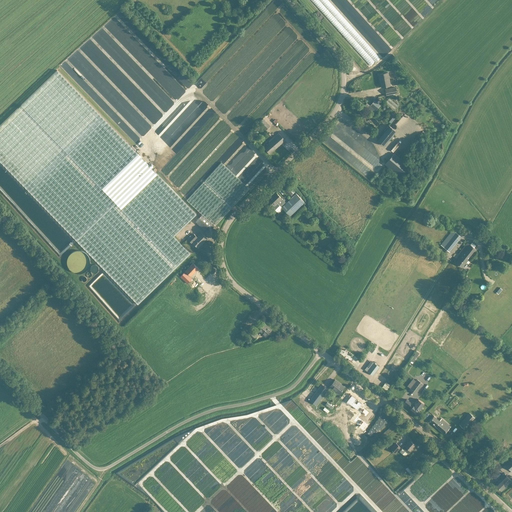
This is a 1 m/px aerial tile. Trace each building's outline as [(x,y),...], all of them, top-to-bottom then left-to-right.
[(100,75),(92,82),(141,136),(147,125),(153,128),(160,115),(161,119),(162,118),(160,106),(166,110),(173,103),(172,97),(178,100),(194,86),(168,57),(164,58),(164,62),(159,63),(159,61),(158,60),(156,61),(129,32),(125,36),(119,30),(125,33),(127,30),(116,18),(102,31),(109,67),(103,68),(102,71),(107,73),(100,75)] [(57,70),(0,125),(0,160),(30,191),(77,240),(138,304),(181,262),(190,253),(174,236),(196,214),(195,213),(157,174),(152,168),(104,119),(57,70)] [(381,87),(386,86),(391,85),(388,73),(384,73),(379,74),(380,81),(381,80),(382,86),(381,87)] [(388,104),(398,112),(402,107),(391,99),(388,104)] [(367,109),(373,114),(380,105),(374,101),(367,109)] [(391,123),(396,117),(392,113),(387,119),(391,123)] [(401,129),(411,120),(406,115),(396,123),(401,129)] [(270,126),(263,119),(263,118),(258,123),(265,130),(270,126)] [(385,146),(396,131),(397,131),(396,130),(392,126),(389,124),(389,125),(377,139),(385,146)] [(285,140),(282,136),(279,132),(269,141),(270,142),(264,148),(266,150),(270,154),(285,140)] [(398,152),(406,144),(403,142),(395,150),(398,152)] [(247,168),(253,163),(258,165),(261,162),(262,160),(249,145),(245,143),(239,154),(237,155),(235,158),(237,159),(239,158),(241,159),(244,156),(250,160),(251,161),(247,168)] [(410,166),(399,157),(394,153),(390,158),(385,164),(389,167),(401,177),(410,166)] [(234,161),(227,161),(227,168),(230,167),(231,171),(236,170),(236,166),(235,166),(234,161)] [(221,162),(187,200),(198,210),(202,214),(196,222),(200,225),(207,232),(213,224),(215,226),(249,188),(246,185),(221,162)] [(287,188),(285,191),(290,196),(293,194),(287,188)] [(304,202),(300,197),(296,193),(286,203),(276,192),(267,201),(270,205),(273,208),(274,207),(277,211),(282,206),(291,215),(304,202)] [(450,252),(462,236),(456,232),(455,233),(452,231),(451,233),(450,233),(441,245),(450,252)] [(194,234),(188,239),(192,243),(193,242),(198,248),(207,238),(203,235),(202,233),(197,237),(194,234)] [(456,262),(462,267),(476,249),(471,246),(468,243),(459,254),(461,256),(456,262)] [(185,271),(191,276),(198,268),(193,263),(185,271)] [(192,279),(185,272),(180,276),(188,283),(192,279)] [(180,278),(175,284),(178,287),(182,291),(179,293),(182,296),(185,294),(185,293),(190,287),(184,281),(180,278)] [(199,282),(195,286),(200,291),(204,287),(199,282)] [(264,323),(258,330),(266,337),(272,330),(271,330),(267,326),(264,323)] [(239,341),(238,342),(241,345),(242,344),(248,337),(253,341),(254,340),(258,336),(247,327),(243,331),(246,333),(239,341)] [(373,375),(379,367),(372,361),(365,370),(373,375)] [(409,390),(415,395),(424,384),(417,379),(409,390)] [(330,387),(334,389),(339,394),(342,391),(345,387),(344,387),(339,383),(335,380),(330,387)] [(389,392),(393,386),(388,383),(384,388),(389,392)] [(310,400),(316,405),(328,389),(322,384),(318,389),(314,386),(310,391),(315,394),(310,400)] [(349,396),(346,400),(351,404),(352,403),(360,409),(354,417),(359,422),(358,423),(364,428),(368,422),(358,415),(362,410),(366,413),(369,410),(364,405),(363,406),(360,404),(362,401),(357,396),(351,391),(348,395),(349,396)] [(449,404),(454,409),(461,402),(457,397),(449,404)] [(424,404),(420,401),(418,399),(414,405),(407,399),(404,403),(409,406),(408,407),(417,415),(421,410),(420,409),(424,404)] [(304,403),(303,403),(300,406),(305,410),(310,404),(306,401),(304,403)] [(469,412),(459,424),(465,428),(474,417),(469,412)] [(434,416),(430,420),(436,425),(435,426),(444,434),(449,428),(443,423),(445,421),(442,418),(439,421),(437,418),(434,416)] [(411,451),(410,450),(412,448),(415,444),(410,440),(407,444),(405,446),(404,445),(402,448),(408,454),(411,451)] [(395,453),(400,447),(396,443),(390,450),(395,453)] [(501,490),(505,486),(511,480),(504,473),(500,477),(502,478),(496,484),(499,488),(500,488),(501,490)]
